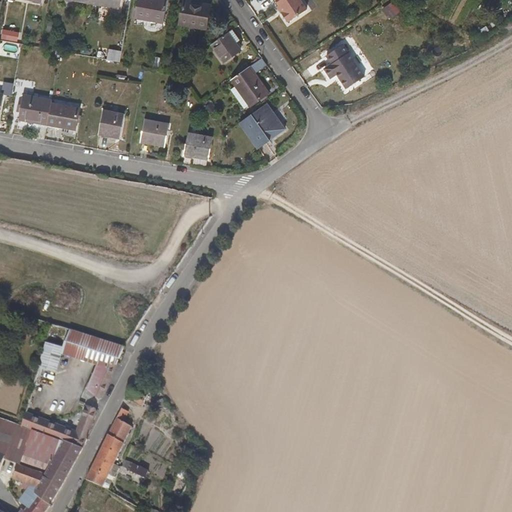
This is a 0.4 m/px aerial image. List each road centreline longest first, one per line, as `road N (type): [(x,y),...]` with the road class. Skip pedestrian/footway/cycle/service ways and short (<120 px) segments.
road 1 (residential): [(54,511),(134,363),(233,210),(256,191)]
road 2 (track): [(256,191),(511,342)]
road 3 (residential): [(0,144),(256,191)]
road 4 (residential): [(256,191),(324,129),(229,0)]
road 5 (track): [(324,129),(511,38)]
